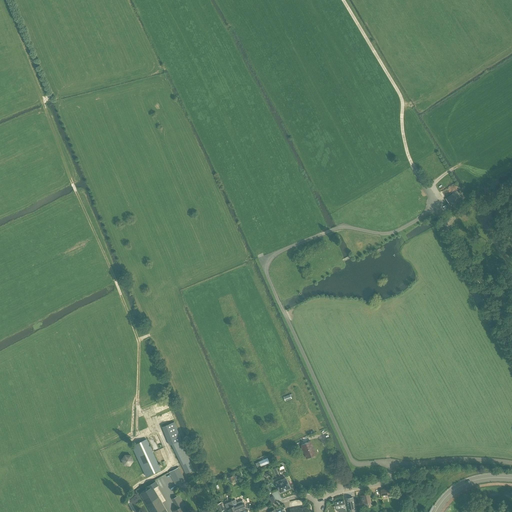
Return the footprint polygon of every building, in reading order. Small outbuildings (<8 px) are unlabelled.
[(456,201),(461,198),(456,191),(446,199),(450,205),(452,204),(453,207),(458,204),(456,201)] [(181,440),(174,422),(162,426),(169,445),(171,444),(185,474),(194,470),(182,443),(181,440)] [(147,439),(132,446),(145,475),(146,476),(146,477),(161,470),(147,439)] [(307,458),(316,454),(311,441),(301,445),(307,458)] [(259,462),(255,463),(257,468),(261,466),(261,467),(269,463),(267,458),(259,461),(259,462)] [(193,486),(189,488),(179,467),(169,472),(180,493),(183,492),(184,494),(189,492),(187,489),(188,489),(191,494),(196,491),(193,486)] [(231,483),(237,480),(235,474),(228,477),(231,483)] [(290,487),(287,480),(283,481),(282,479),(276,482),(277,484),(276,484),(280,492),(279,492),(280,492),(290,488),(290,487)] [(149,488),(140,493),(150,511),(155,511),(164,507),(153,488),(157,486),(155,482),(147,486),(149,488)] [(368,502),(371,501),(369,494),(360,496),(361,500),(362,500),(364,508),(369,507),(368,502)] [(349,511),(355,511),(353,497),(346,499),(349,511)] [(242,500),(236,502),(235,500),(231,501),(233,505),(236,511),(237,511),(246,508),(242,500)] [(340,511),(346,511),(344,500),(335,502),(336,508),(337,511),(340,511)] [(236,511),(233,505),(231,501),(225,504),(227,510),(228,509),(229,511),(236,511)]
